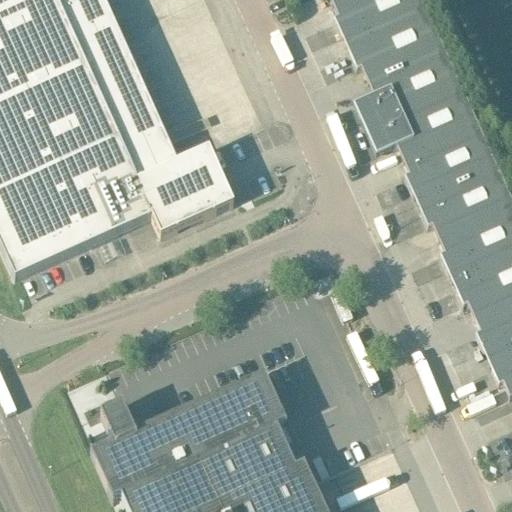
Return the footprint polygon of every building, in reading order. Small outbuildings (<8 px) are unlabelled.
[(176,170),(99,0),(0,0),(0,256),(13,286),(151,224),(159,243),(232,210),(208,156),(176,170)] [(424,13),(417,0),(348,0),(330,8),(337,23),(332,25),(339,40),(340,41),(341,41),(341,42),(342,42),(343,42),(346,48),(424,13)] [(442,53),(424,13),(346,48),(350,57),(349,57),(349,58),(348,59),(348,60),(355,76),(360,74),(366,87),(442,53)] [(459,93),(442,53),(366,87),(372,102),(368,104),(375,119),(375,120),(376,120),(377,121),(378,121),(378,120),(382,127),(459,93)] [(459,93),(382,127),(379,128),(380,130),(382,129),(385,135),(384,136),(384,137),(384,138),(384,139),(391,155),(395,153),(401,166),(477,132),(459,93)] [(495,172),(477,132),(401,166),(408,180),(403,182),(410,198),(411,198),(411,199),(412,199),(413,199),(414,199),(417,207),(495,172)] [(511,211),(511,209),(495,172),(417,207),(421,214),(420,215),(419,215),(419,216),(419,217),(419,218),(426,233),(431,231),(437,245),(511,211)] [(511,259),(511,211),(437,245),(443,259),(439,261),(446,277),(447,278),(448,278),(449,278),(453,286),(511,259)] [(511,306),(511,259),(453,286),(456,293),(455,293),(455,294),(454,295),(454,296),(455,297),(462,312),(466,310),(473,324),(511,306)] [(511,354),(511,306),(473,324),(479,338),(474,340),(481,355),(482,356),(482,357),(483,357),(484,357),(485,357),(489,365),(511,354)] [(511,354),(489,365),(492,372),(491,372),(490,373),(490,374),(490,375),(497,391),(502,389),(508,404),(511,402),(511,354)] [(321,511),(302,469),(301,470),(302,470),(294,473),(275,432),(283,429),(284,431),(285,430),(262,378),(261,379),(262,381),(133,439),(120,410),(99,420),(112,449),(91,458),(90,456),(89,456),(112,508),(113,508),(112,506),(120,502),(123,511),(321,511)]
